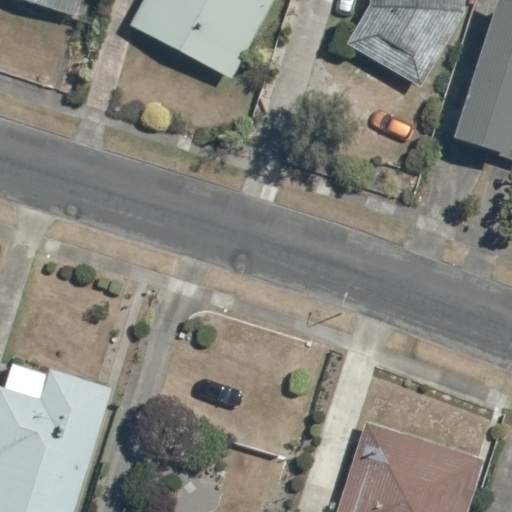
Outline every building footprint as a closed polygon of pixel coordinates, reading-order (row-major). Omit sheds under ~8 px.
[(16,0),(85,22),(92,0),(16,0)] [(147,0),(133,30),(236,81),(275,0),(147,0)] [(462,29),(464,0),(376,0),(376,9),(352,54),(427,94),(462,29)] [(511,0),(507,0),(465,147),(511,160),(511,0)] [(52,374),(50,380),(9,367),(0,395),(0,455),(2,456),(0,460),(0,511),(77,511),(113,399),(115,394),(52,374)] [(469,511),(486,464),(371,425),(342,511),(469,511)]
